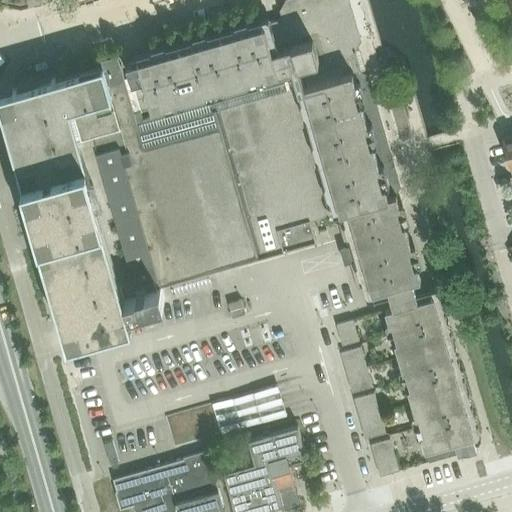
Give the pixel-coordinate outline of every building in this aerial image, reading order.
[(287,0),(282,11),(284,18),(282,18),(284,24),(302,19),(350,5),(348,0),(287,0)] [(350,5),(302,19),(314,62),(353,51),(353,50),(360,38),(350,5)] [(7,91),(0,93),(0,102),(1,105),(16,157),(22,180),(24,186),(62,321),(68,341),(79,338),(101,332),(127,324),(133,323),(131,316),(130,311),(151,305),(151,304),(165,300),(165,299),(161,286),(161,285),(180,280),(317,240),(311,220),(338,212),(339,214),(341,213),(349,211),(350,216),(352,223),(354,230),(356,236),(358,243),(360,250),(362,258),(364,265),(366,271),(368,278),(370,285),(372,293),(421,279),(415,257),(409,236),(403,215),(396,194),(389,196),(383,176),(377,155),(371,134),(365,113),(359,92),(353,72),(359,70),(355,57),(353,50),(353,51),(314,62),(302,19),(284,24),(282,18),(264,23),(243,29),(232,32),(223,35),(202,41),(181,47),(160,53),(140,59),(127,62),(131,76),(141,111),(154,107),(173,102),(174,104),(142,118),(137,121),(125,78),(121,64),(112,67),(106,69),(104,64),(103,64),(65,75),(60,76),(56,77),(8,91),(7,91)] [(359,70),(353,72),(359,92),(365,113),(371,134),(377,155),(383,176),(389,196),(396,194),(401,186),(369,76),(359,70)] [(511,172),(511,134),(502,138),(511,172)] [(350,216),(338,220),(340,226),(352,223),(350,216)] [(352,223),(340,226),(342,233),(354,230),(352,223)] [(354,230),(342,233),(344,240),(356,236),(354,230)] [(356,236),(344,240),(345,246),(346,247),(358,243),(356,236)] [(362,258),(350,261),(352,268),(364,265),(362,258)] [(364,265),(352,268),(354,275),(366,271),(364,265)] [(366,271),(354,275),(356,282),(368,278),(366,271)] [(368,278),(356,282),(358,288),(370,285),(368,278)] [(470,437),(474,436),(434,295),(421,299),(420,297),(418,298),(417,294),(410,290),(393,295),(391,299),(393,307),(385,309),(426,450),(470,437)] [(233,317),(246,313),(241,299),(228,302),(233,317)] [(353,318),(345,321),(348,331),(356,329),(353,318)] [(339,334),(348,331),(345,321),(336,323),(339,334)] [(356,329),(348,331),(351,342),(359,340),(356,329)] [(342,344),(351,342),(348,331),(339,334),(342,344)] [(351,348),(353,356),(354,358),(364,356),(361,346),(351,348)] [(343,359),(353,356),(351,348),(341,351),(343,359)] [(355,364),(354,358),(353,356),(343,359),(345,367),(355,364)] [(357,369),(367,366),(364,356),(354,358),(355,364),(357,369)] [(355,364),(345,367),(348,375),(358,373),(357,369),(355,364)] [(367,366),(357,369),(358,373),(359,379),(370,376),(367,366)] [(360,381),(359,379),(358,373),(348,375),(350,384),(360,381)] [(370,376),(359,379),(360,381),(362,389),(372,386),(370,376)] [(352,392),(362,389),(360,381),(350,384),(352,392)] [(219,400),(165,416),(175,447),(285,415),(284,414),(285,414),(281,403),(280,397),(277,387),(276,385),(276,384),(219,400)] [(367,405),(377,402),(374,392),(364,395),(366,403),(367,405)] [(356,406),(366,403),(364,395),(354,398),(356,406)] [(370,415),(380,412),(377,402),(367,405),(369,411),(370,415)] [(369,411),(367,405),(366,403),(356,406),(359,414),(369,411)] [(369,411),(359,414),(361,422),(371,419),(370,415),(369,411)] [(380,412),(370,415),(371,419),(373,425),(383,422),(380,412)] [(371,419),(361,422),(363,430),(373,427),(373,425),(371,419)] [(373,425),(373,427),(376,435),(386,432),(383,422),(373,425)] [(224,470),(235,511),(253,511),(284,503),(282,496),(297,492),(290,464),(308,459),(299,424),(248,438),(255,462),(224,470)] [(366,438),(376,435),(373,427),(363,430),(366,438)] [(470,437),(426,450),(429,462),(473,449),(470,437)] [(390,438),(381,441),(384,451),(393,449),(390,438)] [(374,454),(384,451),(381,441),(371,443),(374,454)] [(397,459),(393,449),(384,451),(387,462),(397,459)] [(377,465),(387,462),(384,451),(374,454),(377,465)] [(225,511),(219,488),(215,489),(205,452),(184,457),(113,477),(117,490),(116,490),(121,508),(132,504),(134,507),(136,510),(138,511),(225,511)] [(397,459),(387,462),(390,473),(400,470),(397,459)] [(380,475),(390,473),(387,462),(377,465),(380,475)]
